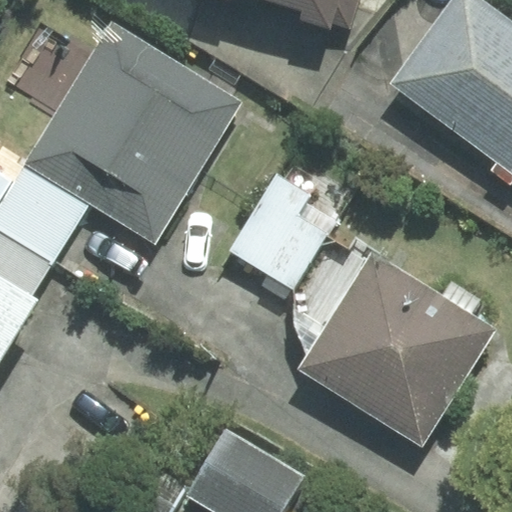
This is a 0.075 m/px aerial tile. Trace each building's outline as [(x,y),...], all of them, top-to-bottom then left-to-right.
[(335,0),(191,0),(323,40),(335,0)] [(511,181),(511,29),(470,0),(451,0),(386,91),(511,181)] [(30,173),(91,209),(166,254),(249,114),(113,33),(30,173)] [(285,299),(354,192),(316,167),(298,195),(272,178),(221,257),(285,299)] [(17,207),(8,202),(0,216),(0,373),(77,243),(17,207)] [(499,338),(367,262),(303,374),(435,449),(499,338)] [(280,511),(299,481),(217,432),(178,499),(200,511),(280,511)]
